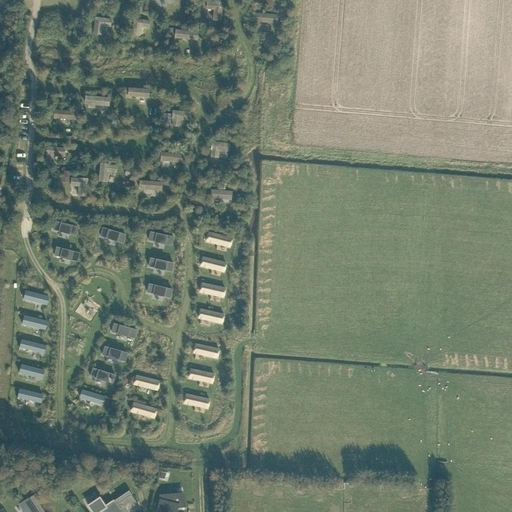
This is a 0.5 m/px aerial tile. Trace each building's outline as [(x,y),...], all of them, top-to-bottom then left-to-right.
[(198,33),(176,30),(175,40),(196,42),(198,33)] [(151,89),(129,86),(128,96),(150,99),(151,89)] [(108,98),(86,95),(85,105),(107,107),(108,98)] [(78,112),(56,109),(55,119),(76,121),(78,112)] [(184,154),(162,151),(161,161),(183,163),(184,154)] [(164,183),(142,180),(141,190),(162,192),(164,183)] [(233,192),(211,188),(210,199),(231,201),(233,192)] [(80,229),(56,222),(54,231),(77,238),(80,229)] [(126,234),(102,228),(100,237),(124,243),(126,234)] [(174,238),(150,232),(148,241),(172,248),(174,238)] [(231,239),(208,233),(205,242),(229,248),(231,239)] [(79,253),(55,247),(52,256),(76,262),(79,253)] [(226,263),(202,256),(200,265),(224,272),(226,263)] [(174,265),(150,258),(148,268),(171,274),(174,265)] [(225,289),(202,283),(199,292),(223,298),(225,289)] [(172,290),(149,284),(146,293),(170,299),(172,290)] [(48,297),(25,291),(22,300),(46,306),(48,297)] [(225,317),(201,310),(198,319),(222,326),(225,317)] [(47,322),(23,315),(21,324),(45,331),(47,322)] [(136,330),(112,324),(110,333),(134,339),(136,330)] [(44,346),(21,340),(18,349),(42,355),(44,346)] [(219,350),(195,344),(193,353),(217,359),(219,350)] [(127,354),(103,348),(101,357),(125,363),(127,354)] [(45,371),(21,364),(19,373),(43,380),(45,371)] [(116,375),(92,369),(90,378),(113,384),(116,375)] [(213,375),(190,369),(187,378),(211,384),(213,375)] [(160,380),(136,374),(134,383),(157,390),(160,380)] [(43,395),(20,388),(17,397),(41,404),(43,395)] [(106,396),(82,390),(80,399),(104,406),(106,396)] [(209,401),(185,395),(183,404),(206,410),(209,401)] [(155,409),(131,402),(129,412),(153,418),(155,409)] [(128,491),(114,501),(116,504),(115,505),(120,511),(132,511),(139,508),(139,507),(138,508),(132,500),(134,499),(128,491)] [(174,511),(176,507),(184,506),(183,493),(160,495),(160,501),(158,510),(164,511),(174,511)] [(22,500),(14,505),(18,511),(38,511),(28,496),(22,500)] [(99,498),(88,505),(92,511),(98,511),(99,511),(120,511),(115,505),(116,504),(114,501),(113,500),(105,506),(99,498)]
